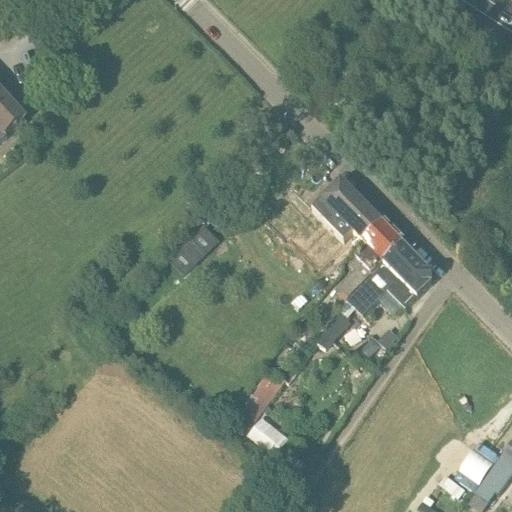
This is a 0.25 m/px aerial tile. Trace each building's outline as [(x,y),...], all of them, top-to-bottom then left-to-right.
[(0,143),(26,122),(0,93),(0,143)] [(382,228),(341,185),(312,213),(343,246),(352,237),(362,247),(379,231),(382,228)] [(511,192),(502,201),(511,209),(511,192)] [(312,213),(306,218),(290,201),(268,222),(285,240),(287,238),(319,270),(330,259),(343,246),(312,213)] [(184,281),(219,245),(203,229),(168,265),(184,281)] [(348,303),(403,250),(391,237),(388,240),(379,231),(362,247),(366,252),(348,270),(353,275),(336,291),(348,303)] [(432,279),(403,250),(348,303),(363,319),(388,296),(405,313),(432,287),(432,279)] [(340,313),(316,348),(326,355),(332,347),(350,328),(348,326),(350,323),(340,313)] [(397,340),(388,332),(377,346),(386,353),(397,340)] [(257,468),(265,459),(244,441),(285,384),(268,374),(228,435),(257,468)] [(288,444),(261,422),(247,440),(273,461),(288,444)] [(511,446),(502,461),(490,477),(476,497),(491,507),(511,477),(511,446)]
